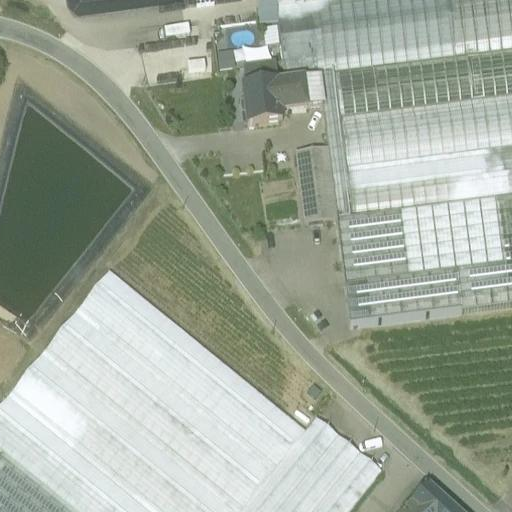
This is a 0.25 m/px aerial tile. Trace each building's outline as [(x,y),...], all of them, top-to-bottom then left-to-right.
[(511,0),(296,0),(297,11),(313,9),(343,225),(331,230),(337,334),(511,312),(511,0)] [(252,25),(213,30),(219,74),(226,73),(228,87),(268,82),(266,66),(238,70),(235,53),(255,50),(252,25)] [(139,50),(146,84),(200,73),(197,59),(191,60),(187,41),(139,50)] [(238,54),(239,67),(264,65),(263,52),(238,54)] [(297,86),(233,92),(236,134),(281,130),(280,122),(300,120),(297,86)] [(358,511),(379,486),(110,274),(0,412),(0,511),(358,511)] [(439,511),(421,495),(404,511),(439,511)]
